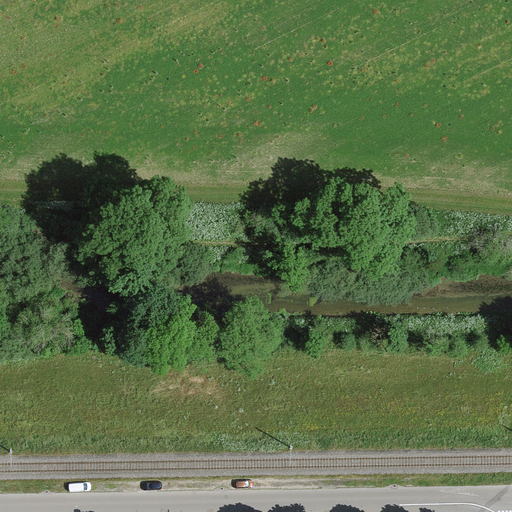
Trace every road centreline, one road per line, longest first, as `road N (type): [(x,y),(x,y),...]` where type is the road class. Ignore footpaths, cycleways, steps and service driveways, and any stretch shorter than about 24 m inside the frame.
road 1 (track): [(0,232),(166,251),(511,252)]
road 2 (residential): [(475,502),(0,511)]
